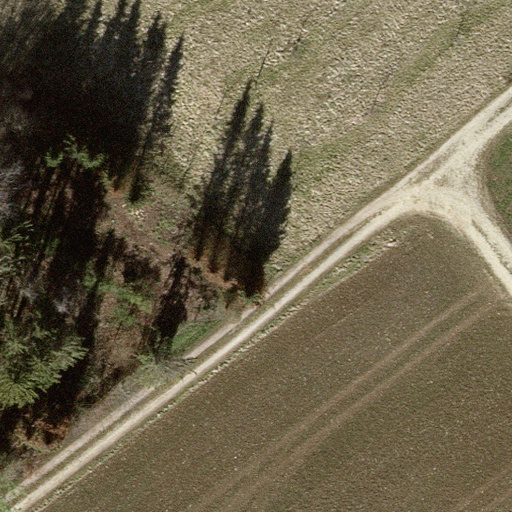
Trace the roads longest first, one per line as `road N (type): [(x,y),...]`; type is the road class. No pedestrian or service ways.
road 1 (track): [(511,103),(442,167),(2,511)]
road 2 (track): [(511,271),(442,167)]
